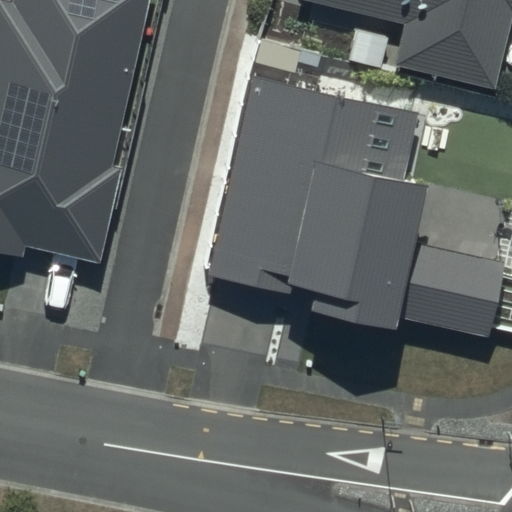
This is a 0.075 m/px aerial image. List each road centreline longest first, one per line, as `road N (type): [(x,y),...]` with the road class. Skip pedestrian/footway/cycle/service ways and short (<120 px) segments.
road 1 (residential): [(205,0),(99,442)]
road 2 (residential): [(99,442),(459,511)]
